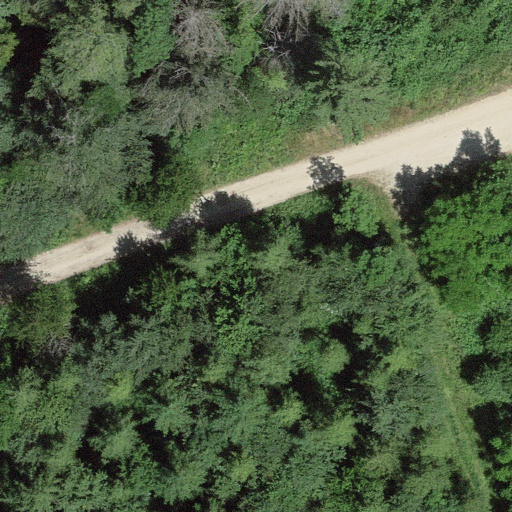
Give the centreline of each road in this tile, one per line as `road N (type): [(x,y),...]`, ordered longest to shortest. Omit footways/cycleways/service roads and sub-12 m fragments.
road 1 (track): [(511,89),(0,293)]
road 2 (unknown): [(376,146),(470,511)]
